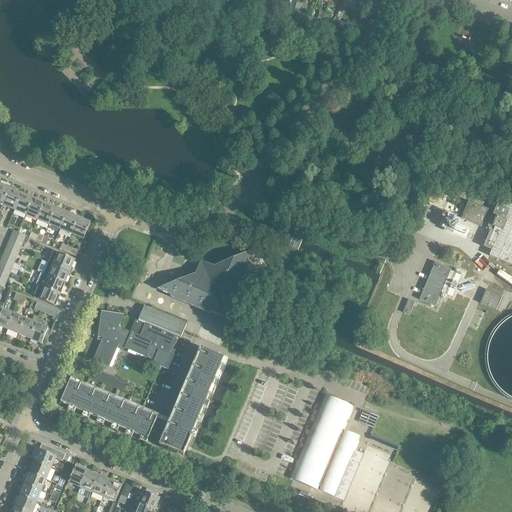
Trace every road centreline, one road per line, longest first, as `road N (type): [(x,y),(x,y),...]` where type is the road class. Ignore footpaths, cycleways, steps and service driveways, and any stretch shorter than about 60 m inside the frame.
road 1 (residential): [(244,190),(357,63),(385,0)]
road 2 (residential): [(140,470),(197,340),(279,369)]
road 3 (residential): [(44,372),(114,211)]
road 4 (residential): [(293,375),(290,256),(305,219)]
road 5 (residential): [(244,190),(189,225),(145,223),(114,211)]
road 6 (residential): [(140,470),(26,421)]
road 7 (residential): [(114,211),(0,163)]
